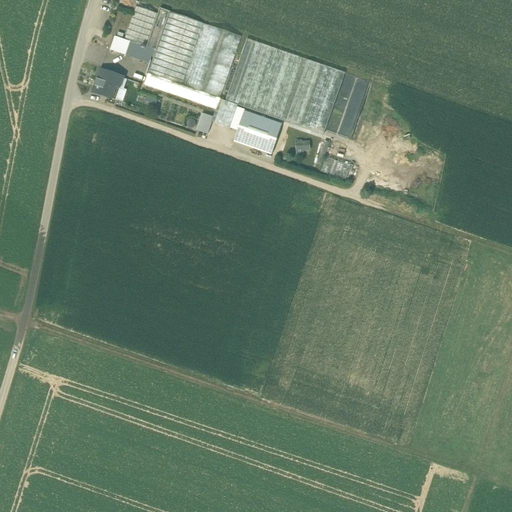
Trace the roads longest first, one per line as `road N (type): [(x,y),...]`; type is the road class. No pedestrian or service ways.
road 1 (track): [(511,488),(0,310)]
road 2 (track): [(69,97),(511,249)]
road 3 (unclassified): [(92,0),(0,402)]
road 4 (track): [(462,511),(511,354)]
